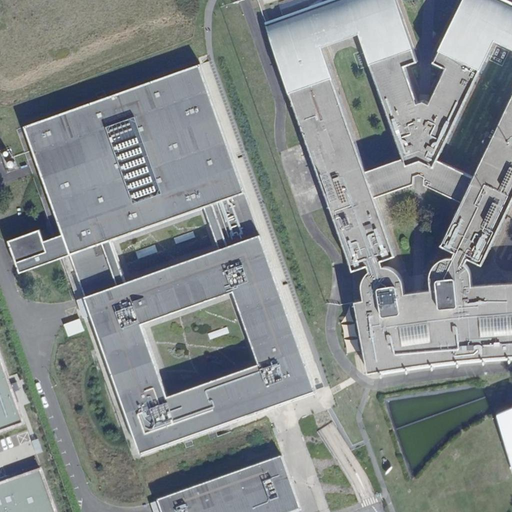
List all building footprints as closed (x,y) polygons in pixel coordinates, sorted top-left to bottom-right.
[(466,0),(462,0),(433,61),(445,67),(428,103),(417,102),(404,64),(416,59),(401,16),(395,0),(378,0),(351,9),(350,6),(333,11),(312,19),(313,23),(271,38),(352,269),(368,263),(370,268),(367,271),(364,274),(362,279),(362,285),(364,298),(356,300),(369,368),(390,364),(411,361),(439,356),(468,353),(503,350),(511,349),(511,407),(506,410),(499,413),(511,462),(511,281),(503,282),(472,284),(471,278),(470,272),(468,268),(467,265),(464,263),(468,256),(482,262),(511,199),(511,17),(505,14),(503,17),(466,0)] [(8,238),(19,270),(71,252),(141,451),(316,390),(201,62),(24,124),(62,232),(44,239),(40,227),(8,238)] [(67,336),(84,331),(80,318),(64,323),(67,336)] [(0,424),(18,419),(0,369),(0,424)] [(283,455),(157,499),(162,511),(292,511),(302,509),(283,455)] [(0,511),(51,511),(38,473),(8,484),(8,486),(3,487),(0,488),(0,511)]
